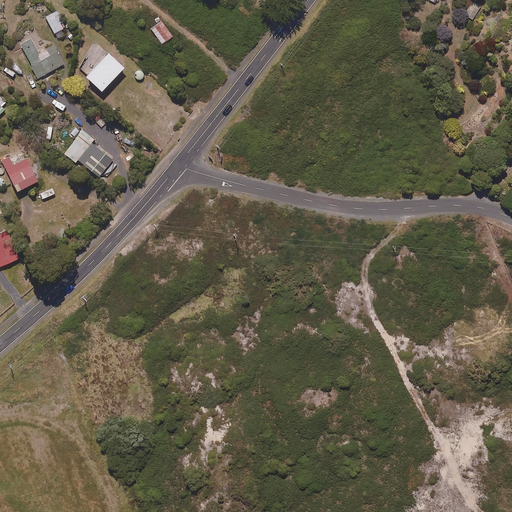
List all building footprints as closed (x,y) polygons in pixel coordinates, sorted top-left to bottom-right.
[(481,5),(472,0),(464,14),(473,19),(481,5)] [(66,32),(55,10),(45,15),(56,37),(66,32)] [(172,35),(160,20),(150,27),(161,42),(172,35)] [(31,39),(20,44),(37,77),(63,63),(53,45),(38,52),(31,39)] [(122,65),(107,50),(84,74),(100,89),(122,65)] [(30,84),(23,76),(17,80),(24,89),(30,84)] [(94,138),(82,129),(81,131),(76,126),(70,133),(75,137),(64,152),(75,161),(77,158),(98,175),(112,158),(91,142),(94,138)] [(36,179),(23,151),(11,157),(10,155),(1,160),(15,189),(36,179)]
